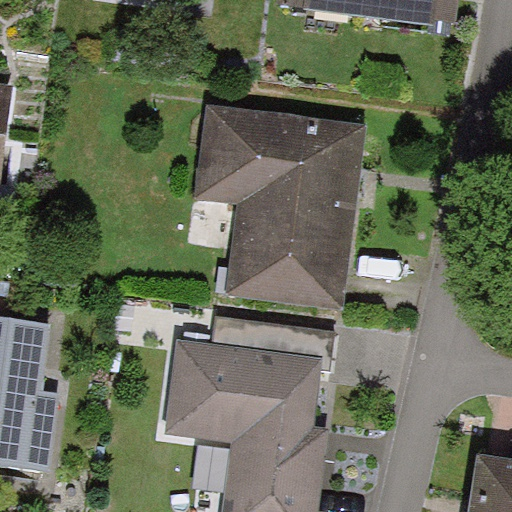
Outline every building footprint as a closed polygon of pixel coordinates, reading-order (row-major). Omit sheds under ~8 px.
[(278,0),(278,4),(304,7),(303,11),(434,27),(435,20),(456,23),(459,0),(278,0)] [(13,87),(0,85),(0,194),(0,195),(13,87)] [(366,127),(206,107),(195,200),(238,206),(226,298),(343,313),(360,176),(366,127)] [(12,224),(0,222),(0,272),(5,273),(12,224)] [(0,281),(0,308),(10,310),(13,283),(0,281)] [(216,318),(212,345),(323,360),(322,372),(334,374),(339,334),(216,318)] [(0,319),(0,466),(50,473),(60,395),(41,392),(50,326),(0,319)] [(212,345),(177,341),(166,436),(232,444),(223,511),(319,511),(328,443),(330,430),(315,428),(322,372),(323,360),(212,345)] [(511,511),(511,456),(480,452),(471,510),(470,511),(511,511)]
